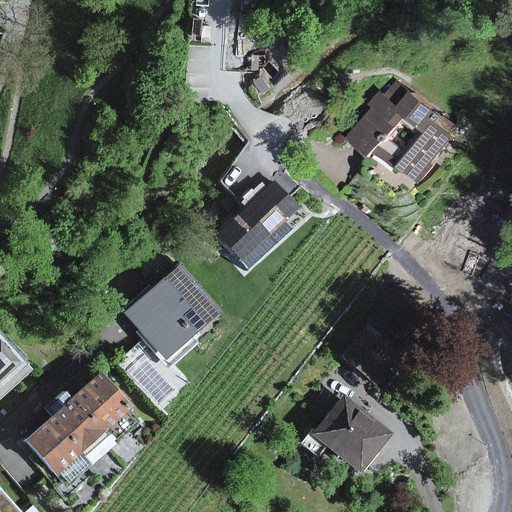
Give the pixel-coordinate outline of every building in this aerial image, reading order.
[(470,127),(406,78),(364,132),(428,182),(470,127)] [(313,209),(280,176),(221,234),(254,267),(313,209)] [(231,309),(185,259),(130,310),(176,359),(231,309)] [(438,308),(404,283),(349,355),(383,380),(438,308)] [(0,399),(39,368),(7,328),(0,333),(0,399)] [(141,405),(106,367),(31,437),(66,474),(141,405)] [(385,427),(335,390),(292,447),(309,459),(320,445),(353,470),(385,427)] [(0,511),(20,511),(0,488),(0,511)]
